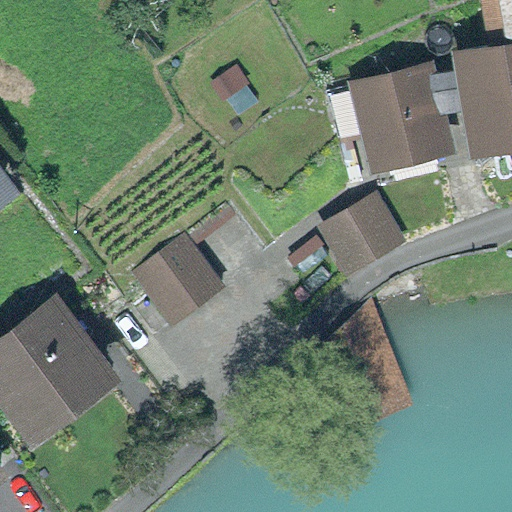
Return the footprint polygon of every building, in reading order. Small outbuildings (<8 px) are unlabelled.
[(511,0),(484,0),(493,42),(511,38),(511,0)] [(464,59),(325,86),(334,132),(368,126),(374,156),(443,142),(436,104),(469,97),(478,138),(511,131),(511,38),(493,42),(462,48),(464,59)] [(372,198),(325,224),(348,263),(394,237),(372,198)] [(137,271),(172,319),(219,283),(183,236),(137,271)] [(367,299),(314,349),(348,422),(404,396),(367,299)] [(53,304),(0,343),(0,383),(32,425),(103,371),(53,304)]
